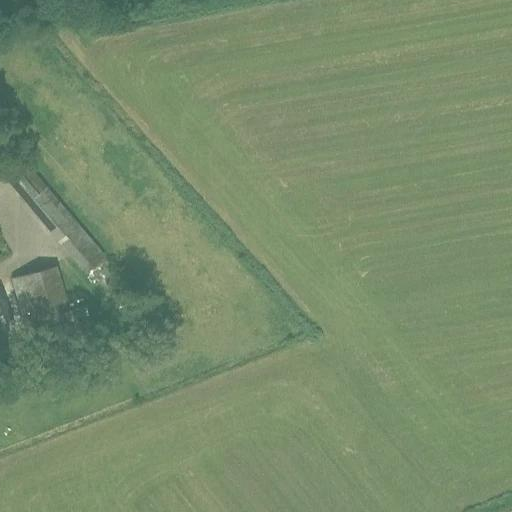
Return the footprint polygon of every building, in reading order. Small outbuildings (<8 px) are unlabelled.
[(88,273),(106,257),(27,163),(8,178),(88,273)] [(59,304),(68,301),(58,266),(13,279),(23,314),(39,310),(45,326),(64,320),(59,304)] [(0,286),(0,307),(5,322),(14,318),(1,286),(0,286)] [(90,321),(37,332),(41,359),(96,347),(90,321)] [(0,348),(0,358),(29,352),(26,342),(0,348)]
